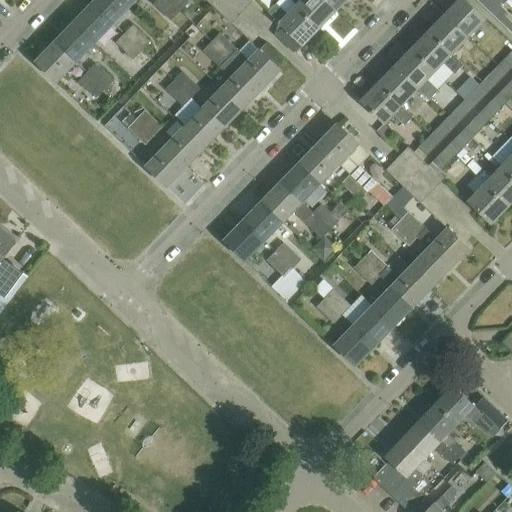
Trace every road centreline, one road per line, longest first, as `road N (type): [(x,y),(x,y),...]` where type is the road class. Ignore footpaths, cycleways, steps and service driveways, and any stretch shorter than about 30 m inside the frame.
road 1 (residential): [(129,285),(411,0)]
road 2 (residential): [(311,474),(234,393),(202,384),(164,347),(153,310),(129,285)]
road 3 (residential): [(311,474),(447,335)]
road 4 (residential): [(129,285),(73,240),(47,234),(0,189)]
